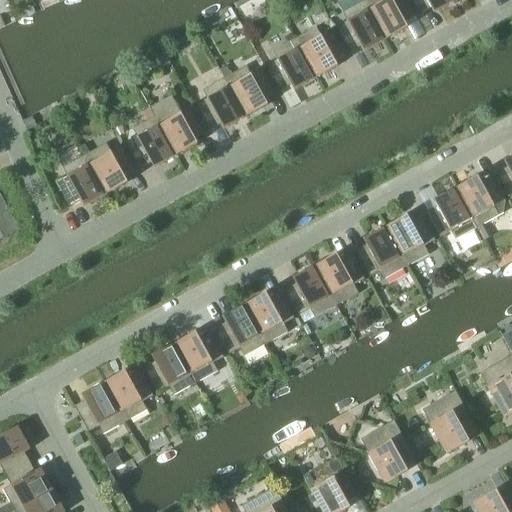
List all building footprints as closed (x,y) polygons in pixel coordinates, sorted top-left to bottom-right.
[(414,18),(415,17),(405,0),(363,0),(364,1),(386,40),(403,31),(403,29),(402,30),(400,25),(414,17),(414,18)] [(422,13),(431,8),(436,5),(438,10),(439,11),(456,2),(455,0),(412,0),(421,14),(422,13)] [(368,49),(369,50),(386,40),(364,1),(342,13),(347,22),(337,27),(351,53),(352,52),(366,44),(368,48),(368,49)] [(316,28),(294,40),(316,79),(333,69),(333,68),(332,68),(330,64),(344,56),(345,56),(331,30),(321,36),(316,28)] [(299,89),(316,79),(294,40),(272,52),(277,60),(267,66),(281,92),(282,91),(296,83),(298,87),(298,88),(299,89)] [(157,57),(163,68),(172,63),(166,53),(157,57)] [(231,75),(226,66),(220,70),(224,79),(231,75)] [(246,67),(224,79),(246,118),(263,108),(263,107),(262,107),(260,103),(274,95),(275,95),(261,69),(251,75),(246,67)] [(229,127),(246,118),(224,79),(203,91),(207,99),(197,105),(211,130),(212,130),(212,129),(226,122),(228,126),(229,127)] [(150,109),(155,118),(176,156),(193,147),(193,146),(192,146),(190,142),(204,134),(205,133),(191,108),(181,114),(171,97),(150,109)] [(155,118),(150,109),(142,113),(147,122),(155,118)] [(32,115),(22,120),(27,130),(36,126),(32,115)] [(159,166),(176,156),(155,118),(147,122),(133,130),(137,138),(127,144),(141,169),(142,169),(142,168),(156,160),(159,165),(158,165),(159,166)] [(90,153),(84,156),(106,195),(123,186),(123,185),(122,185),(120,180),(134,172),(134,173),(135,172),(121,147),(111,152),(106,144),(90,153)] [(80,148),(84,156),(90,153),(85,145),(80,148)] [(89,205),(106,195),(84,156),(63,168),(67,177),(57,182),(71,208),(72,207),(86,199),(89,204),(88,204),(89,205)] [(511,157),(509,159),(509,160),(510,160),(511,164),(498,173),(498,172),(497,173),(511,199),(511,197),(511,157)] [(473,179),(456,189),(477,228),(504,213),(505,202),(491,176),(490,177),(476,185),(473,181),(474,180),(473,179)] [(455,240),(477,228),(456,189),(438,198),(439,199),(442,204),(428,212),(427,211),(426,212),(440,238),(451,232),(455,240)] [(0,242),(20,231),(0,193),(0,242)] [(403,218),(385,228),(407,267),(429,255),(424,247),(435,241),(420,215),(419,216),(405,224),(403,219),(403,218)] [(385,279),(407,267),(385,228),(368,237),(369,238),(371,243),(357,251),(357,250),(356,251),(370,277),(380,271),(385,279)] [(332,257),(315,267),(336,306),(358,294),(354,286),(364,280),(350,254),(349,255),(335,263),(332,258),(333,258),(332,257)] [(315,318),(336,306),(315,267),(298,276),(298,277),(301,282),(287,290),(287,289),(285,290),(299,315),(310,310),(315,318)] [(262,296),(244,306),(266,345),(288,333),(283,325),(294,319),(280,293),(279,294),(265,302),(262,297),(262,296)] [(244,357),(266,345),(244,306),(227,315),(228,316),(231,321),(216,329),(216,328),(215,329),(229,354),(240,349),(244,357)] [(511,330),(503,335),(511,352),(511,330)] [(191,335),(174,345),(196,384),(217,372),(213,364),(223,358),(209,332),(208,333),(194,341),(192,336),(191,335)] [(174,396),(196,384),(174,345),(157,354),(157,355),(158,355),(160,360),(146,368),(146,367),(145,368),(159,393),(169,388),(174,396)] [(511,355),(480,374),(504,418),(511,413),(511,355)] [(121,374),(104,384),(125,423),(147,411),(142,402),(153,397),(139,371),(138,372),(124,380),(121,375),(122,375),(121,374)] [(103,435),(125,423),(104,384),(86,393),(87,394),(90,398),(76,406),(75,406),(74,407),(88,432),(99,427),(103,435)] [(462,439),(477,431),(455,392),(422,410),(447,454),(465,444),(462,439)] [(401,469),(416,460),(394,421),(361,440),(385,484),(403,474),(401,469)] [(0,466),(6,476),(30,463),(22,448),(27,445),(17,427),(0,436),(0,466)] [(343,505),(358,497),(336,458),(303,476),(322,511),(342,511),(346,510),(343,505)] [(38,477),(30,463),(6,476),(11,486),(3,490),(15,511),(53,491),(43,474),(38,477)] [(288,511),(275,487),(242,506),(245,511),(288,511)] [(478,511),(511,511),(511,494),(510,490),(495,498),(492,493),(474,503),(478,511)] [(62,508),(53,491),(15,511),(56,511),(57,511),(62,508)] [(230,511),(225,501),(210,508),(211,511),(230,511)]
